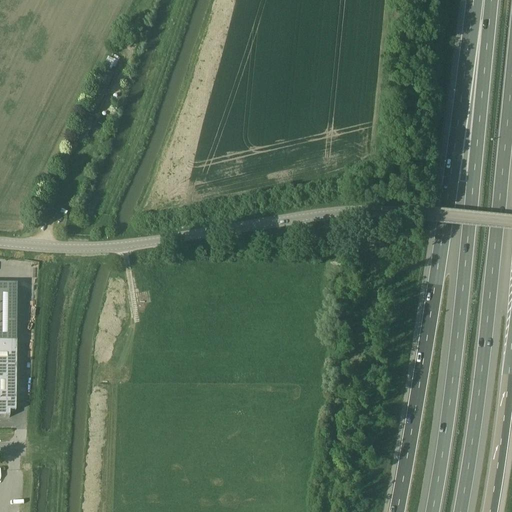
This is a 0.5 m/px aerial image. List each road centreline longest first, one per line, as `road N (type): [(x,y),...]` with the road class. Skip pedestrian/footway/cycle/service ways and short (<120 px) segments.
road 1 (motorway): [(487,0),(397,511)]
road 2 (motorway): [(491,0),(430,511)]
road 3 (motorway): [(460,511),(511,90)]
road 4 (tertiary): [(73,248),(344,213),(436,217)]
road 5 (motorway): [(489,511),(511,344)]
